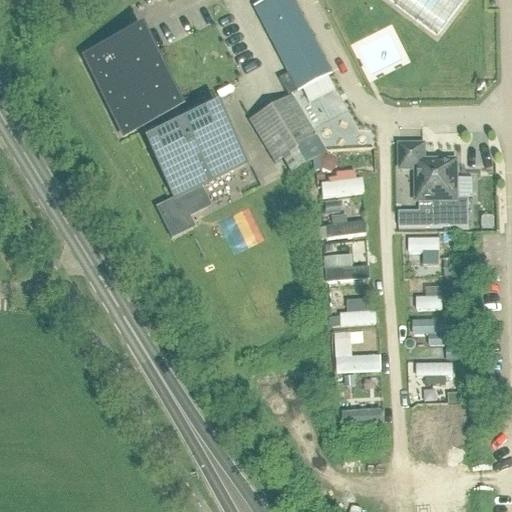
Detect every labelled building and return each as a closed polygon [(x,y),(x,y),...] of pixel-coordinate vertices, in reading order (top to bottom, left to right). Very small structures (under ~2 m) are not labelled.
[(278,81),(286,98),(296,93),(329,76),(289,0),(272,0),(254,10),(288,75),(278,81)] [(464,0),(385,0),(435,38),(464,0)] [(138,35),(84,62),(121,138),(141,128),(150,146),(148,147),(175,201),(242,168),(216,114),(182,130),(174,112),(175,111),(138,35)] [(282,163),(291,177),(312,164),(325,156),(326,156),(293,100),(250,126),(275,168),(282,163)] [(433,148),(433,162),(462,160),(462,146),(433,148)] [(468,202),(459,202),(459,167),(428,167),(427,151),(403,151),(403,175),(419,175),(419,207),(419,215),(399,215),(399,231),(469,230),(468,202)] [(335,160),(325,156),(312,164),(314,173),(321,172),(329,176),(336,169),(335,160)] [(331,199),(367,197),(366,173),(330,175),(331,199)] [(338,204),(323,206),(324,218),(340,217),(338,204)] [(209,229),(189,239),(206,273),(226,263),(209,229)] [(448,266),(449,253),(432,251),(431,265),(448,266)] [(454,266),(443,267),(444,280),(455,280),(454,266)] [(455,282),(445,283),(446,292),(456,291),(455,282)] [(450,312),(449,300),(424,301),(424,313),(450,312)] [(350,316),(351,329),(380,328),(380,315),(350,316)] [(419,342),(436,342),(435,349),(457,350),(458,329),(420,328),(419,342)] [(343,336),(343,374),(388,375),(388,359),(359,359),(359,337),(343,336)] [(446,364),(460,364),(460,350),(446,350),(446,364)] [(424,367),(424,380),(461,381),(461,368),(424,367)] [(447,406),(460,406),(459,397),(447,397),(447,406)] [(361,403),(363,414),(379,411),(377,400),(361,403)]
